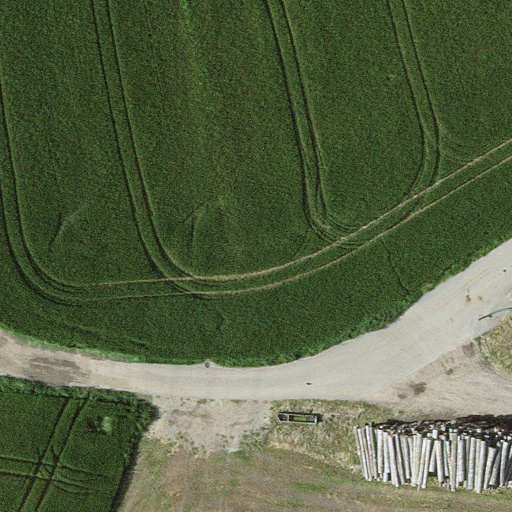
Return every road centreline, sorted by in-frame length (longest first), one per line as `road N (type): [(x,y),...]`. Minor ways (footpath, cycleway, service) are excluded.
road 1 (track): [(0,360),(168,382),(301,382),(416,329),(511,253)]
road 2 (track): [(416,329),(483,400),(511,402)]
